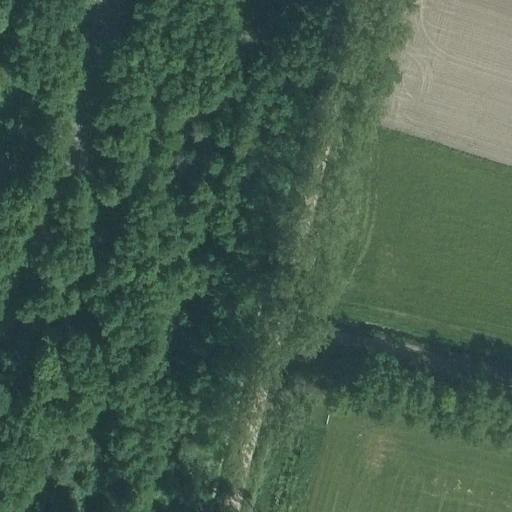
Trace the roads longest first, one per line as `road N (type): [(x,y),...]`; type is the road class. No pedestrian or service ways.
road 1 (track): [(236,511),(362,0)]
road 2 (track): [(511,394),(279,339)]
